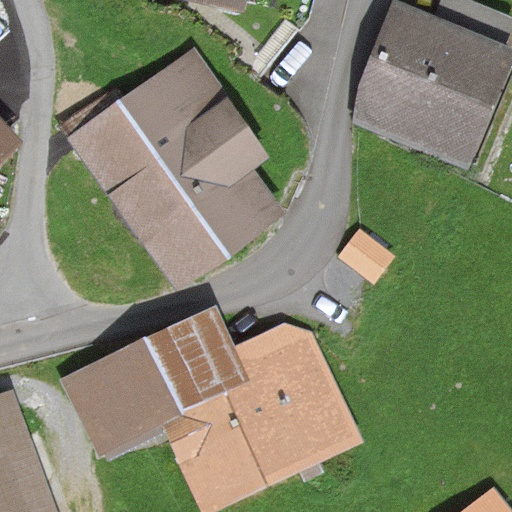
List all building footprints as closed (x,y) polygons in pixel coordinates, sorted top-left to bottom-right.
[(511,49),(396,2),(349,115),(469,165),(511,60),(511,49)] [(75,140),(166,270),(262,202),(234,164),(250,152),(190,71),(159,93),(154,85),(75,140)] [(0,157),(14,144),(0,130),(0,157)] [(68,375),(102,453),(164,420),(205,511),(214,511),(363,445),(312,335),(281,325),(217,356),(197,318),(68,375)] [(23,511),(0,446),(0,511),(23,511)] [(463,511),(506,511),(491,492),(463,511)]
